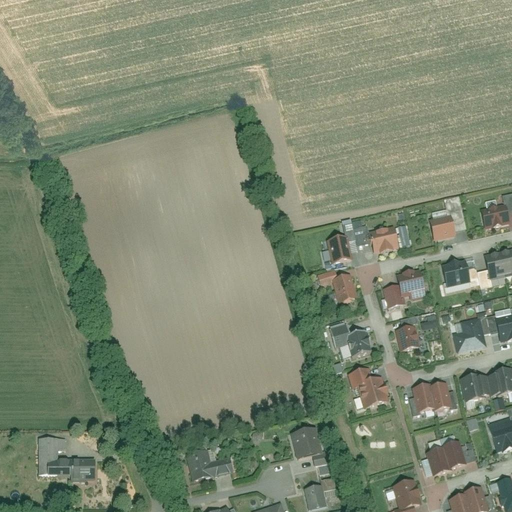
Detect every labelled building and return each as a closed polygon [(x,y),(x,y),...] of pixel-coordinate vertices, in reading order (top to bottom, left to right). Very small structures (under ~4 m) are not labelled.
[(500,209),(476,213),(479,230),(503,226),(500,209)] [(447,217),(422,222),(427,244),(452,238),(447,217)] [(402,248),(409,246),(405,227),(398,228),(402,248)] [(390,229),(364,235),(368,256),(394,251),(390,229)] [(351,262),(345,237),(323,242),(329,267),(351,262)] [(511,274),(511,266),(509,252),(494,255),(500,278),(511,274)] [(500,278),(494,255),(480,258),(486,281),(500,278)] [(461,262),(436,268),(441,290),(467,283),(461,262)] [(415,271),(391,277),(396,300),(421,294),(415,271)] [(333,308),(353,301),(345,275),(324,282),(333,308)] [(435,316),(426,319),(427,324),(420,325),(422,332),(438,329),(435,316)] [(506,317),(490,321),(495,345),(511,342),(506,317)] [(483,349),(476,320),(455,324),(457,333),(447,335),(451,356),(483,349)] [(418,348),(412,327),(390,332),(396,354),(418,348)] [(349,361),(369,354),(361,331),(341,337),(349,361)] [(501,393),(496,370),(475,376),(480,398),(501,393)] [(480,398),(475,376),(454,381),(459,403),(480,398)] [(383,403),(376,378),(351,385),(358,410),(383,403)] [(447,410),(441,384),(428,388),(427,384),(406,390),(412,415),(433,410),(434,413),(447,410)] [(495,412),(505,410),(502,400),(493,402),(495,412)] [(487,431),(480,433),(487,454),(511,447),(503,419),(485,424),(487,431)] [(476,420),(467,422),(468,433),(478,432),(476,420)] [(314,430),(286,436),(292,461),(319,455),(314,430)] [(427,452),(420,454),(427,477),(462,467),(452,435),(425,442),(427,452)] [(90,485),(90,462),(58,462),(58,441),(33,441),(33,484),(90,485)] [(188,483),(226,474),(220,448),(182,457),(188,483)] [(511,478),(484,485),(491,511),(504,511),(511,510),(511,478)] [(416,505),(408,480),(387,487),(395,511),(416,505)] [(322,487),(298,491),(301,511),(326,508),(322,487)] [(485,511),(477,488),(459,494),(465,511),(485,511)] [(465,511),(459,494),(442,500),(445,511),(465,511)]
